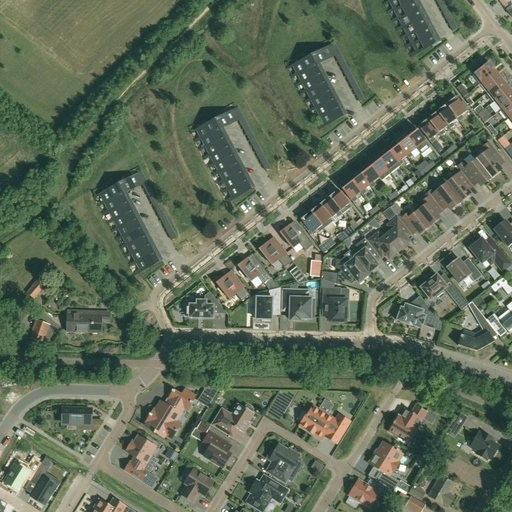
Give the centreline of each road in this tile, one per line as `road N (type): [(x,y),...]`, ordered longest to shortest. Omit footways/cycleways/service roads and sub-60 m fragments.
road 1 (residential): [(494,26),(155,295),(171,340)]
road 2 (residential): [(511,188),(377,295),(370,341)]
road 3 (tertiary): [(171,340),(370,341)]
road 4 (residential): [(212,511),(266,424),(342,471)]
road 5 (tertiary): [(0,437),(37,394),(127,389)]
road 6 (tertiary): [(370,341),(511,381)]
road 7 (unclassified): [(157,364),(28,360)]
